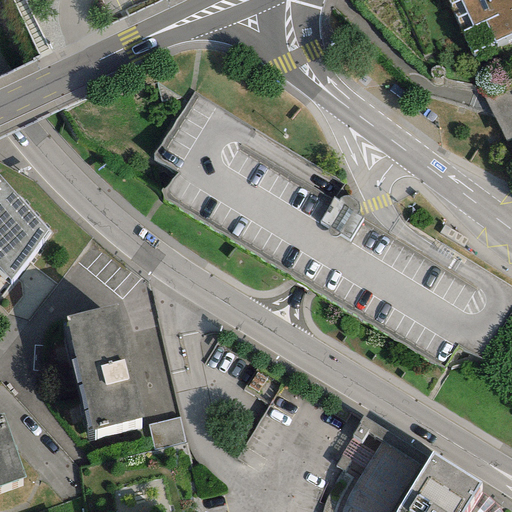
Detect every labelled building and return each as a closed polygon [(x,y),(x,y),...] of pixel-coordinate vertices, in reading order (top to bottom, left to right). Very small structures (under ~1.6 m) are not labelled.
[(511,0),(445,0),(460,32),(485,20),(495,42),(511,33),(511,0)] [(506,140),(511,137),(511,79),(483,93),(506,140)] [(511,288),(373,207),(193,93),(151,155),(175,174),(158,199),(168,204),(289,283),(302,292),(317,300),(444,369),(457,347),(483,359),(511,309),(511,288)] [(48,228),(0,176),(0,265),(12,278),(48,228)] [(146,417),(119,304),(65,317),(91,430),(146,417)] [(3,413),(0,414),(0,485),(26,476),(3,413)] [(395,511),(428,459),(360,415),(335,466),(342,469),(328,489),(320,509),(319,511),(395,511)] [(432,452),(428,459),(395,511),(461,511),(477,489),(481,483),(432,452)] [(168,511),(161,481),(111,495),(114,511),(168,511)] [(487,497),(477,489),(461,511),(501,511),(500,510),(495,505),(487,497)]
